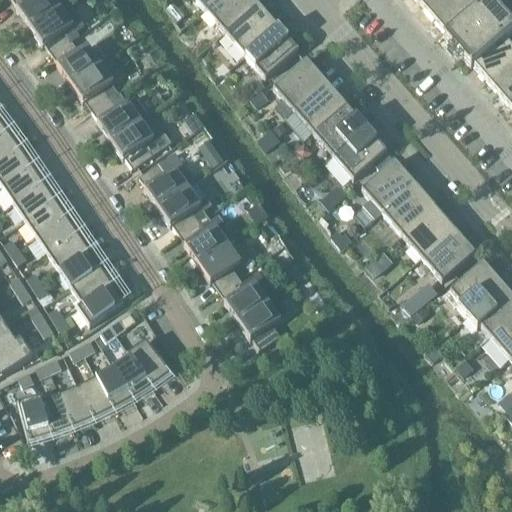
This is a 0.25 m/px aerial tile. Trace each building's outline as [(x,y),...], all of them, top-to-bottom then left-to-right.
[(16,15),(29,34),(59,12),(50,0),(14,0),(9,4),(11,4),(18,14),(16,15)] [(191,0),(205,16),(223,0),(191,0)] [(223,0),(205,16),(225,38),(258,10),(249,0),(223,0)] [(412,0),(422,10),(433,0),(412,0)] [(432,26),(432,27),(462,0),(433,0),(422,10),(434,24),(432,26)] [(435,25),(446,39),(447,39),(478,13),(477,12),(466,0),(462,0),(432,27),(435,25)] [(470,72),(473,69),(503,42),(504,43),(511,35),(511,33),(486,4),(477,12),(478,13),(447,39),(446,39),(443,41),(470,72)] [(51,61),(71,47),(80,41),(76,35),(85,29),(68,6),(59,12),(29,34),(42,52),(44,51),(51,61)] [(225,38),(244,61),(277,32),(258,10),(225,38)] [(184,21),(177,27),(184,35),(191,28),(184,21)] [(277,32),(244,61),(265,84),(298,56),(277,32)] [(473,69),(486,83),(511,60),(511,52),(504,43),(503,42),(473,69)] [(56,72),(69,91),(99,69),(86,51),(78,57),(71,47),(51,61),(58,70),(56,72)] [(209,56),(199,65),(208,74),(214,69),(214,62),(209,56)] [(511,60),(486,83),(498,98),(511,85),(511,60)] [(99,69),(69,91),(82,109),(84,107),(91,117),(118,99),(111,89),(123,80),(110,62),(99,69)] [(273,93),(293,117),(326,88),(306,65),(273,93)] [(258,84),(250,90),(256,97),(264,90),(258,84)] [(511,85),(498,98),(511,112),(511,111),(511,85)] [(293,117),(313,140),(346,111),(326,88),(293,117)] [(261,94),(249,103),(255,113),(268,104),(261,94)] [(111,104),(91,117),(98,127),(96,129),(109,147),(140,126),(147,120),(141,111),(134,102),(126,108),(119,98),(118,99),(111,104)] [(313,140),(333,162),(366,133),(346,111),(313,140)] [(140,126),(109,147),(122,166),(125,164),(132,174),(130,175),(131,176),(171,148),(165,139),(164,139),(164,138),(163,138),(162,137),(161,137),(160,136),(159,136),(158,136),(147,120),(140,126)] [(193,120),(184,127),(193,139),(202,132),(193,120)] [(280,128),(272,136),(276,142),(286,134),(280,128)] [(366,133),(333,162),(353,186),(372,169),(386,157),(366,133)] [(270,134),(257,143),(261,149),(265,155),(266,155),(279,146),(276,142),(272,136),(270,134)] [(0,142),(0,168),(19,155),(6,138),(0,142)] [(304,147),(295,156),(302,164),(311,156),(304,147)] [(0,168),(0,190),(2,193),(31,173),(19,155),(0,168)] [(215,156),(206,162),(213,173),(223,166),(215,156)] [(143,196),(157,214),(196,186),(175,157),(137,184),(137,185),(139,184),(146,194),(143,196)] [(386,157),(372,169),(376,173),(390,161),(386,157)] [(390,161),(376,173),(380,178),(394,166),(390,161)] [(380,178),(361,195),(369,204),(362,211),(374,225),(382,218),(414,189),(394,166),(380,178)] [(2,193),(13,210),(42,190),(31,173),(2,193)] [(172,231),(179,241),(207,221),(203,216),(212,210),(196,186),(157,214),(170,233),(172,231)] [(337,189),(319,204),(328,214),(346,199),(337,189)] [(382,218),(401,241),(434,212),(414,189),(382,218)] [(13,210),(24,226),(54,207),(42,190),(13,210)] [(255,205),(245,212),(254,225),(264,218),(261,214),(257,209),(255,205)] [(24,226),(36,243),(65,224),(54,207),(24,226)] [(401,241),(421,263),(454,235),(434,212),(401,241)] [(197,271),(227,250),(236,243),(219,219),(209,225),(207,221),(179,241),(186,251),(183,253),(197,271)] [(36,243),(47,260),(77,240),(65,224),(36,243)] [(337,234),(329,240),(333,245),(338,251),(339,253),(347,247),(337,234)] [(454,235),(421,263),(441,287),(474,258),(454,235)] [(47,260),(59,277),(88,257),(77,240),(47,260)] [(3,251),(10,261),(18,255),(11,245),(3,251)] [(396,245),(389,251),(392,254),(399,248),(396,245)] [(212,288),(219,298),(239,284),(232,274),(240,268),(227,250),(197,271),(210,290),(212,288)] [(18,255),(10,261),(17,271),(25,265),(18,255)] [(59,277),(70,294),(99,274),(88,257),(59,277)] [(456,311),(466,322),(503,290),(482,267),(449,296),(460,308),(456,311)] [(76,313),(77,314),(111,291),(99,274),(70,294),(81,310),(76,313)] [(239,284),(219,298),(226,308),(224,309),(237,328),(275,301),(257,276),(241,287),(239,284)] [(26,285),(33,295),(41,289),(35,279),(26,285)] [(10,288),(16,299),(24,293),(18,283),(10,288)] [(41,289),(33,295),(39,305),(48,299),(41,289)] [(480,330),(489,342),(511,322),(511,301),(503,290),(466,322),(476,334),(480,330)] [(111,291),(77,314),(89,332),(123,309),(111,291)] [(428,291),(420,299),(426,306),(435,298),(428,291)] [(24,293),(16,299),(23,309),(31,303),(24,293)] [(275,301),(237,328),(250,347),(252,345),(259,355),(258,356),(258,357),(279,342),(272,331),(280,325),(288,320),(275,301)] [(423,311),(411,321),(416,326),(427,316),(423,311)] [(48,319),(54,329),(63,324),(56,313),(48,319)] [(31,323),(37,333),(46,328),(40,317),(31,323)] [(511,322),(489,342),(509,364),(511,361),(511,322)] [(63,324),(54,329),(60,339),(69,334),(63,324)] [(120,325),(110,332),(115,340),(125,333),(120,325)] [(46,328),(37,333),(44,343),(52,338),(46,328)] [(0,332),(0,357),(20,344),(20,343),(15,346),(5,330),(0,332)] [(115,340),(110,332),(100,339),(106,347),(115,340)] [(20,344),(0,357),(0,382),(32,362),(20,344)] [(145,346),(128,359),(150,393),(170,379),(145,346)] [(90,347),(79,353),(84,362),(95,356),(90,347)] [(434,352),(425,359),(432,368),(441,360),(434,352)] [(84,362),(79,353),(69,358),(73,367),(84,362)] [(130,364),(114,374),(132,404),(150,393),(128,359),(127,359),(130,364)] [(57,365),(46,370),(50,379),(61,374),(57,365)] [(463,365),(455,372),(463,382),(471,374),(463,365)] [(50,379),(46,370),(35,375),(39,384),(50,379)] [(114,374),(96,384),(112,415),(132,404),(114,374)] [(29,379),(18,384),(22,393),(33,388),(29,379)] [(96,384),(77,393),(92,425),(112,415),(96,384)] [(77,393),(58,401),(71,434),(92,425),(77,393)] [(39,402),(38,402),(50,441),(71,434),(58,401),(41,407),(39,402)] [(50,441),(38,402),(17,408),(28,448),(50,441)] [(511,411),(503,419),(511,428),(511,427),(511,411)]
